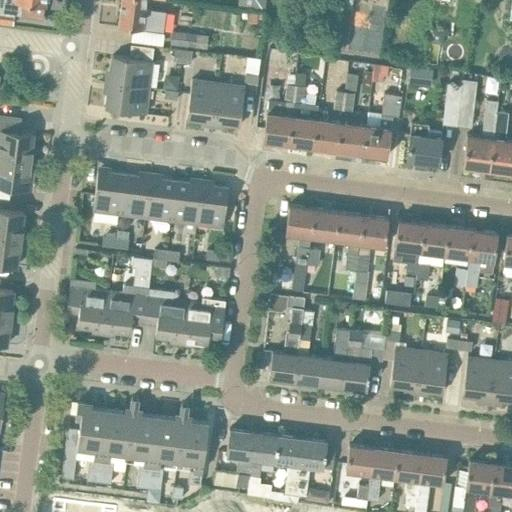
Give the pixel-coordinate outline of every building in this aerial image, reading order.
[(0,0),(0,22),(13,25),(15,10),(7,9),(8,2),(0,0)] [(43,18),(45,4),(45,0),(16,0),(16,1),(22,1),(20,15),(43,18)] [(166,11),(146,8),(146,0),(122,0),(119,26),(163,31),(166,11)] [(341,0),(340,7),(351,8),(351,0),(341,0)] [(171,29),(170,44),(207,48),(208,34),(171,29)] [(182,61),(183,47),(175,47),(173,60),(182,61)] [(183,47),(182,61),(191,62),(192,49),(183,47)] [(113,55),(110,81),(149,86),(153,60),(113,55)] [(247,55),(243,81),(257,82),(260,56),(247,55)] [(374,64),(372,79),(382,81),(383,74),(387,75),(388,66),(374,64)] [(346,72),(344,88),(355,89),(357,73),(346,72)] [(460,83),(455,125),(472,127),(477,79),(461,77),(461,83),(460,83)] [(214,121),(219,82),(192,78),(187,118),(214,121)] [(149,86),(110,81),(106,108),(146,113),(149,86)] [(294,102),(296,83),(286,81),(284,101),(294,102)] [(245,85),(219,82),(214,121),(240,125),(245,85)] [(455,125),(460,83),(447,82),(442,123),(455,125)] [(296,83),(294,102),(303,103),(305,84),(296,83)] [(165,88),(164,98),(177,99),(178,90),(165,88)] [(342,108),(345,90),(335,88),(333,107),(342,108)] [(345,90),(342,108),(352,110),(354,91),(345,90)] [(365,124),(362,152),(388,155),(396,97),(385,95),(383,112),(367,110),(366,124),(365,124)] [(488,168),(497,98),(486,97),(481,135),(467,133),(463,165),(488,168)] [(497,98),(488,168),(511,171),(511,139),(505,139),(509,110),(497,108),(498,99),(497,98)] [(267,111),(263,139),(288,142),(292,114),(294,102),(284,101),(268,99),(267,111)] [(292,114),(288,142),(312,145),(316,117),(318,105),(303,103),(294,102),(292,114)] [(0,157),(31,161),(35,131),(21,130),(23,115),(0,112),(0,128),(2,128),(0,146),(0,157)] [(316,117),(312,145),(337,149),(341,121),(316,117)] [(341,121),(337,149),(362,152),(365,124),(341,121)] [(407,158),(438,162),(442,131),(428,129),(428,123),(412,121),(407,158)] [(0,182),(10,184),(28,186),(31,161),(0,157),(0,182)] [(93,209),(120,213),(125,173),(98,170),(93,209)] [(120,213),(146,216),(150,176),(125,173),(120,213)] [(146,216),(171,219),(176,180),(150,176),(146,216)] [(171,219),(197,222),(202,183),(176,180),(171,219)] [(202,183),(197,222),(223,226),(228,186),(202,183)] [(299,233),(295,261),(296,261),(292,287),(304,289),(307,263),(309,246),(311,235),(315,207),(289,203),(286,231),(299,233)] [(315,207),(311,235),(335,238),(339,210),(315,207)] [(0,234),(21,237),(24,211),(0,208),(0,234)] [(335,238),(348,240),(344,268),(356,269),(364,213),(339,210),(335,238)] [(364,213),(356,269),(367,271),(371,243),(385,245),(389,217),(364,213)] [(395,245),(394,259),(406,261),(405,270),(417,271),(423,221),(399,218),(395,245)] [(444,252),(448,224),(423,221),(416,277),(415,277),(412,303),(421,304),(425,278),(427,278),(431,250),(444,252)] [(468,255),(472,227),(448,224),(444,252),(468,255)] [(466,266),(464,283),(477,285),(478,270),(492,272),(494,259),(498,231),(472,227),(468,255),(469,255),(467,266),(466,266)] [(116,236),(114,246),(127,248),(129,237),(128,237),(129,230),(117,229),(116,236)] [(511,233),(507,232),(503,261),(511,262),(511,233)] [(21,237),(0,234),(0,261),(18,264),(21,237)] [(103,234),(101,244),(114,246),(116,236),(103,234)] [(75,246),(74,255),(86,256),(88,248),(75,246)] [(309,246),(307,263),(317,264),(320,248),(309,246)] [(166,259),(168,249),(153,247),(152,256),(152,257),(166,259)] [(228,260),(229,258),(229,251),(220,250),(206,248),(205,257),(228,260)] [(168,249),(166,259),(167,259),(167,258),(178,260),(179,250),(168,249)] [(152,257),(152,256),(139,254),(138,264),(140,267),(151,268),(151,266),(152,257)] [(167,259),(166,259),(152,257),(151,266),(166,268),(167,259)] [(230,265),(218,264),(216,273),(229,274),(230,265)] [(464,283),(466,266),(456,265),(454,282),(464,283)] [(104,329),(109,289),(95,287),(95,279),(71,276),(66,311),(80,313),(78,325),(104,329)] [(109,289),(104,329),(131,332),(132,319),(144,321),(148,286),(123,283),(122,291),(109,289)] [(354,283),(353,297),(363,298),(365,285),(354,283)] [(148,286),(144,321),(157,323),(156,335),(181,338),(186,299),(174,297),(175,289),(148,286)] [(0,314),(12,316),(15,289),(0,287),(0,314)] [(386,288),(385,301),(396,302),(409,304),(411,291),(397,289),(386,288)] [(221,337),(226,298),(202,295),(201,301),(186,299),(181,338),(209,342),(209,335),(221,337)] [(284,350),(273,349),(263,348),(261,366),(271,367),(270,375),(295,378),(303,309),(302,309),(304,296),(293,295),(288,333),(286,333),(284,350)] [(504,319),(508,299),(499,297),(494,317),(504,319)] [(308,353),(312,324),(313,310),(303,309),(295,378),(319,382),(322,355),(308,353)] [(0,314),(0,341),(8,343),(12,316),(0,314)] [(390,384),(416,388),(421,348),(395,345),(396,340),(398,340),(401,323),(387,322),(384,348),(383,357),(393,359),(390,384)] [(343,385),(350,327),(337,326),(333,356),(322,355),(319,382),(343,385)] [(350,327),(343,385),(367,388),(369,371),(381,373),(383,357),(384,348),(361,345),(363,329),(350,327)] [(458,348),(459,338),(446,336),(445,346),(458,348)] [(459,338),(458,348),(471,350),(472,340),(459,338)] [(421,348),(416,388),(442,391),(447,352),(421,348)] [(489,397),(494,358),(468,354),(462,394),(489,397)] [(511,360),(494,358),(489,397),(511,400),(511,360)] [(125,404),(124,410),(109,408),(100,480),(112,481),(115,458),(141,462),(138,485),(150,486),(159,414),(141,412),(142,406),(138,405),(139,396),(130,395),(129,404),(125,404)] [(100,480),(109,408),(85,405),(85,400),(79,400),(77,416),(82,416),(81,427),(69,425),(63,475),(75,477),(78,454),(91,455),(88,478),(100,480)] [(175,410),(174,416),(159,414),(150,486),(162,488),(164,465),(191,468),(189,481),(201,482),(209,421),(191,418),(192,412),(188,412),(189,402),(180,401),(179,410),(175,410)] [(249,475),(254,430),(230,426),(227,454),(237,455),(235,471),(238,471),(235,488),(247,489),(249,475)] [(254,430),(249,475),(259,476),(261,458),(275,460),(279,433),(254,430)] [(295,493),(303,436),(279,433),(275,460),(289,461),(285,492),(295,493)] [(303,436),(295,493),(306,495),(309,474),(323,475),(324,466),(328,439),(303,436)] [(347,469),(369,472),(368,485),(358,483),(357,496),(368,498),(375,445),(350,442),(347,469)] [(380,474),(395,476),(399,448),(375,445),(368,498),(377,499),(380,474)] [(395,476),(406,477),(404,490),(406,490),(404,503),(415,505),(413,511),(414,511),(422,451),(399,448),(395,476)] [(447,455),(422,451),(414,511),(425,511),(430,480),(443,482),(447,455)] [(487,511),(494,461),(469,457),(465,490),(454,489),(452,510),(468,511),(473,511),(475,497),(471,497),(472,486),(490,488),(487,511)] [(511,463),(494,461),(487,511),(497,511),(499,500),(495,500),(496,489),(511,491),(511,463)] [(182,498),(184,486),(173,484),(172,496),(182,498)] [(64,485),(60,511),(107,511),(111,492),(64,485)] [(308,485),(306,494),(326,498),(328,489),(308,485)] [(159,502),(161,490),(148,488),(146,501),(159,502)] [(267,511),(361,511),(299,502),(270,498),(206,488),(204,502),(267,511)] [(444,511),(447,492),(430,489),(426,511),(444,511)] [(299,502),(300,495),(283,493),(283,492),(271,490),(270,498),(299,502)] [(124,499),(122,511),(131,511),(191,511),(192,508),(124,499)]
